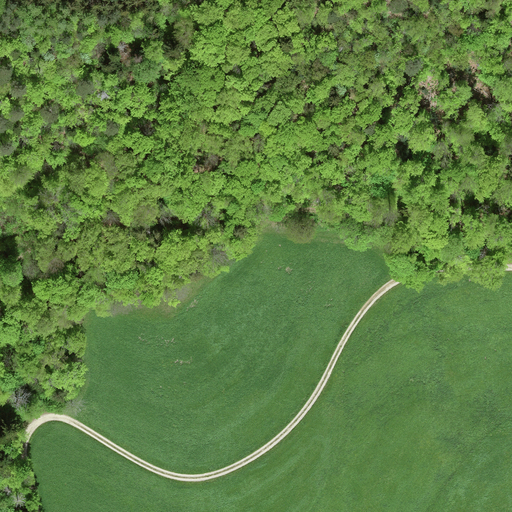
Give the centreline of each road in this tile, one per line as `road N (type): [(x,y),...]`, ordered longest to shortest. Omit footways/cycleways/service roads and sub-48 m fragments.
road 1 (track): [(511,268),(441,268),(392,282),(363,310),(284,434),(217,474),(161,473),(77,425),(33,419)]
road 2 (track): [(511,249),(434,214),(262,206),(57,224),(0,237)]
road 3 (track): [(0,193),(160,106),(167,86),(165,0)]
